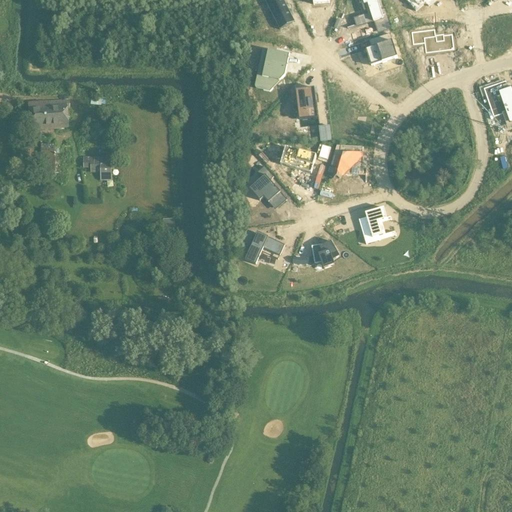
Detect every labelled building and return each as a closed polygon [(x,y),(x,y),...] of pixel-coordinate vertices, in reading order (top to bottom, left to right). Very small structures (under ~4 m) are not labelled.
[(266,0),(265,1),(268,7),(280,30),(292,24),(295,23),(292,16),(283,0),(266,0)] [(354,19),(353,19),(356,27),(373,21),(374,23),(388,18),(386,18),(385,14),(386,13),(385,9),(381,10),(378,0),(377,0),(368,0),(369,3),(365,4),(368,13),(367,13),(368,14),(368,15),(355,20),(354,19)] [(405,0),(416,12),(425,4),(429,7),(435,1),(434,0),(405,0)] [(435,30),(411,33),(413,46),(424,44),(425,54),(452,51),(454,50),(454,49),(452,34),(444,35),(444,34),(435,35),(435,30)] [(371,49),(366,50),(371,67),(397,59),(390,34),(369,41),(371,49)] [(260,63),(259,65),(265,66),(260,89),(264,90),(263,91),(270,92),(285,77),(285,76),(286,73),(289,55),(277,53),(263,49),(262,51),(263,51),(260,63)] [(485,90),(484,90),(485,95),(486,95),(488,100),(491,99),(492,102),(495,111),(505,107),(507,114),(506,114),(507,119),(509,123),(510,124),(511,124),(511,90),(511,89),(511,88),(510,88),(510,89),(508,90),(504,91),(502,85),(485,91),(485,90)] [(343,94),(330,96),(332,107),(333,112),(357,109),(366,116),(372,109),(347,89),(348,89),(346,87),(339,88),(339,90),(342,90),(343,94)] [(310,89),(295,91),(296,99),(299,121),(302,121),(318,119),(316,102),(318,102),(317,95),(315,95),(314,89),(311,89),(311,88),(310,88),(310,89)] [(28,103),(30,131),(68,128),(66,101),(28,103)] [(323,135),(320,135),(321,142),(331,141),(329,126),(322,127),(323,135)] [(102,142),(102,154),(115,154),(114,142),(102,142)] [(41,145),(41,157),(40,174),(55,174),(56,158),(53,158),(54,145),(41,145)] [(322,146),(319,158),(327,161),(331,149),(322,146)] [(343,156),(334,187),(345,175),(351,176),(353,167),(366,168),(367,154),(362,154),(362,147),(337,146),(334,156),(343,156)] [(285,148),(280,165),(311,174),(316,157),(285,148)] [(84,157),(83,167),(91,167),(90,172),(100,172),(100,180),(111,180),(112,157),(84,157)] [(262,179),(249,189),(260,201),(264,198),(273,208),(276,205),(278,207),(286,201),(286,202),(287,201),(270,181),(274,178),(264,167),(257,173),(262,179)] [(359,220),(359,221),(366,245),(367,245),(366,241),(383,236),(379,222),(387,219),(387,218),(384,208),(365,214),(367,218),(367,221),(360,223),(359,220)] [(249,247),(254,235),(247,231),(241,243),(249,247)] [(257,233),(245,260),(246,261),(255,265),(256,265),(262,253),(263,249),(280,256),(285,246),(257,233)] [(322,245),(312,247),(315,265),(321,263),(324,270),(335,266),(333,261),(340,257),(338,254),(331,242),(322,247),(322,245)]
